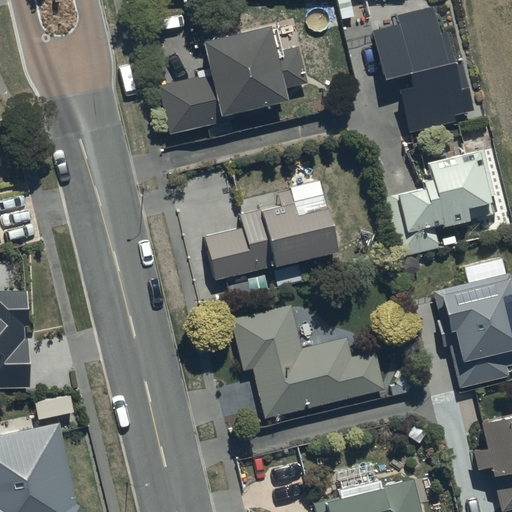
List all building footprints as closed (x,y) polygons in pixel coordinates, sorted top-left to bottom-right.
[(401,27),(364,35),(370,64),(378,62),(382,81),(372,83),(377,102),(387,100),(391,120),(392,120),(397,141),(461,126),(452,85),(458,84),(446,28),(404,38),(401,27)] [(195,76),(152,87),(163,131),(204,121),(204,120),(277,101),(274,91),(301,84),(291,47),(270,52),(265,33),(256,35),(254,28),(187,45),(195,76)] [(410,190),(385,197),(396,234),(392,235),(398,256),(430,247),(425,229),(494,210),(477,150),(411,168),(415,180),(408,182),(410,190)] [(232,230),(196,237),(205,280),(320,256),(310,208),(321,206),(316,182),(266,193),(269,207),(229,216),(232,230)] [(511,315),(501,272),(424,292),(434,333),(440,331),(455,388),(502,376),(500,367),(511,364),(511,315)] [(0,388),(21,388),(21,340),(19,340),(19,293),(0,292),(0,388)] [(284,306),(224,321),(236,371),(247,369),(259,417),(376,388),(367,352),(344,358),(339,337),(294,348),(284,306)] [(511,413),(467,423),(473,449),(462,451),(467,470),(476,468),(479,478),(486,476),(495,511),(511,507),(511,413)] [(0,435),(0,511),(68,511),(71,508),(52,424),(0,435)] [(414,511),(407,481),(380,487),(373,459),(330,469),(335,490),(330,491),(331,497),(309,502),(310,511),(414,511)]
